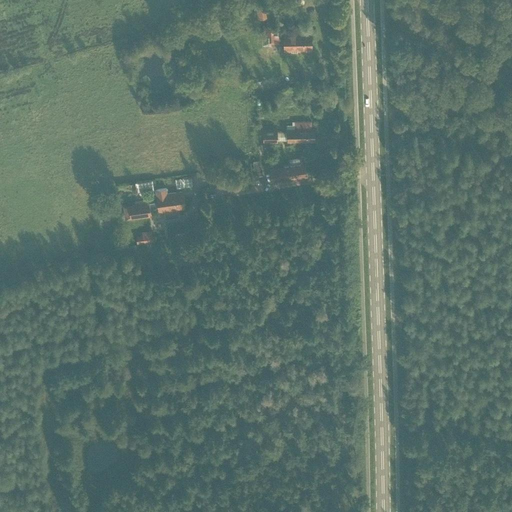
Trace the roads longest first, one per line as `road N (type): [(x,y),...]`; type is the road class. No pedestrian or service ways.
road 1 (primary): [(381,511),(372,174)]
road 2 (primary): [(372,174),(367,0)]
road 3 (track): [(511,139),(370,114)]
road 4 (track): [(511,430),(379,428)]
